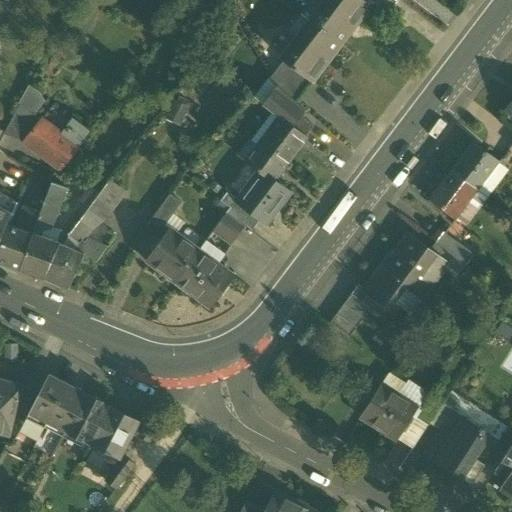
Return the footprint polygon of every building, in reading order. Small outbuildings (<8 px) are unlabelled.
[(324,0),(309,21),(342,45),(370,7),(360,0),(324,0)] [(0,1),(0,21),(9,5),(0,1)] [(342,45),(309,21),(281,57),(284,60),(269,79),(277,86),(278,87),(294,102),(311,80),(313,82),(342,45)] [(278,87),(277,86),(262,105),(279,118),(280,116),(305,136),(313,126),(301,117),(305,111),(294,102),(278,87)] [(30,95),(6,127),(25,141),(40,122),(35,117),(44,105),(30,95)] [(284,168),(307,137),(305,136),(280,116),(279,118),(257,147),(280,165),(280,164),(284,168)] [(25,141),(62,170),(78,150),(40,122),(25,141)] [(472,142),(451,170),(477,191),(499,162),(472,142)] [(280,165),(257,147),(245,162),(259,173),(237,200),(261,220),(265,223),(289,194),(273,181),(284,168),(280,164),(280,165)] [(477,191),(451,170),(429,199),(455,219),(477,191)] [(0,208),(10,215),(16,203),(0,193),(0,208)] [(221,203),(254,229),(261,220),(237,200),(228,193),(221,203)] [(151,220),(164,229),(181,206),(168,196),(151,220)] [(44,204),(26,198),(16,228),(33,234),(44,204)] [(60,205),(46,199),(44,204),(33,234),(47,238),(60,205)] [(10,215),(0,208),(0,239),(6,224),(10,215)] [(229,215),(215,232),(231,245),(245,227),(229,215)] [(16,228),(6,224),(0,239),(0,262),(20,269),(33,234),(16,228)] [(82,253),(83,254),(83,255),(96,261),(115,236),(103,227),(89,245),(82,253)] [(199,251),(169,228),(145,261),(176,283),(199,251)] [(443,233),(435,242),(428,252),(436,258),(435,259),(457,275),(473,255),(448,236),(443,233)] [(47,238),(33,234),(20,269),(43,277),(59,242),(47,238)] [(420,280),(435,259),(436,258),(428,252),(406,236),(391,257),(394,258),(384,271),(380,268),(364,290),(388,307),(391,309),(394,304),(412,317),(423,301),(420,300),(429,287),(420,280)] [(82,253),(89,245),(82,240),(75,250),(82,253)] [(75,250),(59,242),(43,277),(68,288),(83,255),(83,254),(82,253),(75,250)] [(234,276),(199,251),(176,283),(210,309),(234,276)] [(364,290),(358,285),(351,295),(373,311),(381,317),(388,307),(364,290)] [(373,311),(351,295),(343,304),(363,318),(366,321),(373,311)] [(363,318),(343,304),(336,314),(356,328),(363,318)] [(356,328),(336,314),(330,323),(349,337),(356,328)] [(48,375),(26,418),(44,427),(66,384),(48,375)] [(22,386),(0,380),(0,433),(9,436),(13,420),(7,418),(10,404),(16,405),(22,386)] [(84,394),(66,384),(44,427),(62,436),(65,431),(84,394)] [(417,408),(381,385),(360,417),(396,440),(412,415),(417,408)] [(89,396),(84,394),(65,431),(92,444),(111,407),(103,403),(89,396)] [(430,424),(442,406),(430,398),(417,418),(429,425),(430,424)] [(441,431),(453,413),(442,406),(430,424),(441,431)] [(137,421),(111,407),(92,444),(118,458),(137,421)] [(489,437),(453,413),(441,431),(422,460),(458,484),(461,480),(474,460),(489,437)] [(511,445),(495,472),(506,479),(500,489),(507,495),(507,494),(511,497),(511,445)] [(484,467),(474,460),(461,480),(471,487),(484,467)] [(314,511),(276,492),(266,511),(265,511),(314,511)] [(265,511),(266,511),(246,501),(240,511),(265,511)]
